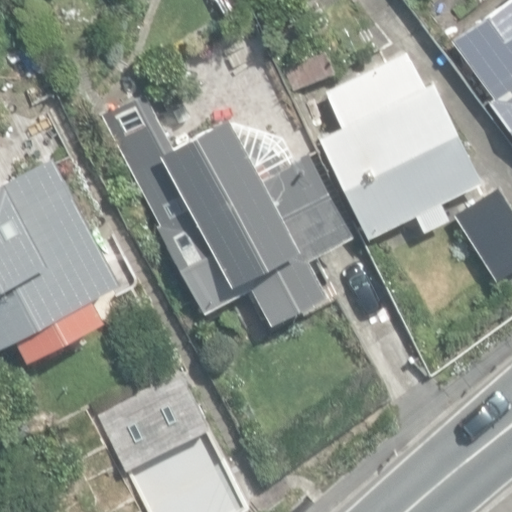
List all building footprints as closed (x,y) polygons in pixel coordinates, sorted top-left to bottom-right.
[(511,0),(494,0),(454,30),(499,91),(488,99),(511,131),(511,0)] [(322,133),(370,232),(416,209),(426,229),(453,216),(444,198),(483,179),(435,79),(425,83),(424,84),(406,47),(346,77),(347,80),(329,89),(332,95),(330,96),(343,123),(322,133)] [(286,66),(295,87),(335,71),(327,49),(286,66)] [(251,287),(270,321),(328,290),(308,255),(354,230),(308,148),(293,156),(286,148),(278,140),(269,134),(259,129),(248,127),(237,125),(226,126),(215,128),(205,132),(195,137),(194,137),(175,147),(144,91),(104,113),(163,221),(158,223),(207,311),(251,287)] [(26,356),(103,315),(91,293),(121,277),(55,153),(0,181),(0,340),(14,333),(26,356)] [(455,211),(498,277),(511,268),(511,208),(497,184),(455,211)] [(101,412),(147,511),(230,511),(250,496),(189,373),(101,412)]
